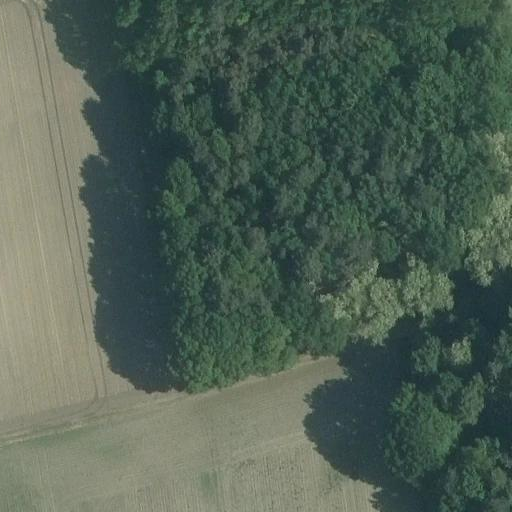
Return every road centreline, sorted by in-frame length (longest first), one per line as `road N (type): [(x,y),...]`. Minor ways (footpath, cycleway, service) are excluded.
road 1 (track): [(128,0),(196,391)]
road 2 (track): [(196,391),(415,329)]
road 3 (track): [(196,391),(0,440)]
